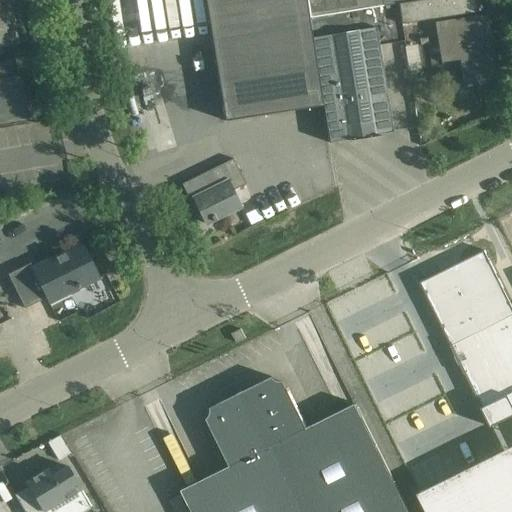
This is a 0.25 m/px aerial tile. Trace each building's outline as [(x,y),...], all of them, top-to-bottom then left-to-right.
[(10,0),(0,0),(0,46),(17,43),(17,42),(14,42),(7,1),(10,0)] [(138,0),(142,32),(206,26),(203,0),(138,0)] [(205,0),(224,121),(323,105),(320,88),(308,16),(305,0),(205,0)] [(305,0),(308,16),(331,12),(363,8),(382,5),(380,0),(305,0)] [(382,5),(363,8),(366,27),(375,26),(378,44),(404,41),(402,24),(486,10),(484,0),(412,0),(396,3),(382,5)] [(366,27),(363,8),(308,16),(320,88),(323,105),(329,142),(392,132),(378,44),(375,26),(366,27)] [(497,80),(486,14),(435,22),(442,63),(459,60),(463,86),(497,80)] [(0,126),(10,125),(28,122),(20,75),(2,78),(0,77),(0,126)] [(245,184),(233,159),(181,184),(191,204),(195,202),(206,224),(240,208),(232,191),(245,184)] [(81,244),(32,268),(30,263),(7,275),(24,309),(46,298),(48,303),(98,278),(81,244)] [(471,468),(418,494),(426,511),(511,511),(511,305),(485,250),(420,283),(452,347),(462,342),(466,350),(463,352),(465,372),(464,373),(465,375),(466,374),(492,427),(511,417),(511,502),(493,511),(471,468)] [(241,329),(232,334),(237,343),(246,339),(241,329)] [(287,388),(284,381),(282,381),(280,381),(278,381),(275,379),(273,377),(266,380),(218,404),(218,405),(211,408),(211,410),(211,411),(211,414),(209,417),(207,419),(211,426),(210,426),(231,467),(183,491),(193,511),(409,511),(356,404),(308,428),(288,388),(287,388)] [(60,459),(70,454),(60,436),(50,441),(60,459)] [(27,486),(14,495),(24,511),(82,511),(91,507),(80,489),(77,483),(66,466),(52,475),(48,469),(25,483),(27,486)]
